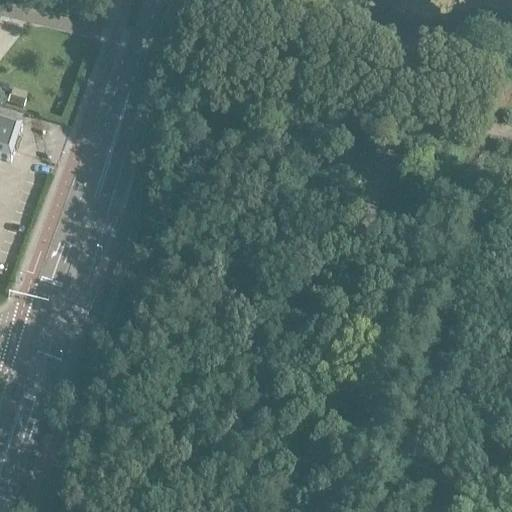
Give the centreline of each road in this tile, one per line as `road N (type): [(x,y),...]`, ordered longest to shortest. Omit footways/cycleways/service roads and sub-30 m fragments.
road 1 (primary): [(36,355),(156,0)]
road 2 (primary): [(0,487),(36,355)]
